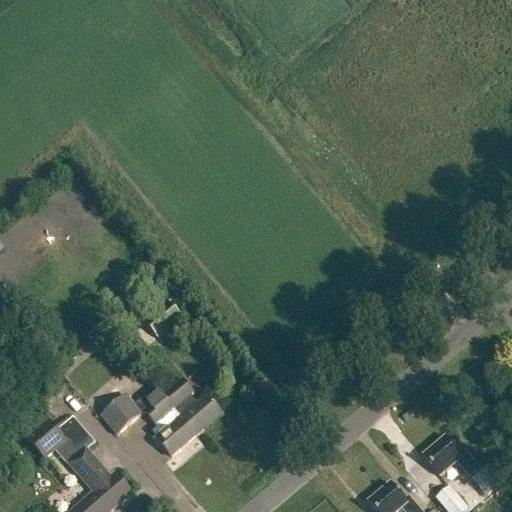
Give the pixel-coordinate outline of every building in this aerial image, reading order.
[(146,324),(159,341),(184,321),(182,319),(193,310),(173,284),(158,296),(163,302),(167,299),(171,304),(146,324)] [(163,398),(197,438),(222,416),(206,398),(194,408),(188,400),(193,395),(182,382),(163,398)] [(143,416),(126,396),(99,420),(117,440),(143,416)] [(156,441),(172,459),(197,438),(163,398),(145,414),(163,435),(156,441)] [(43,463),(66,442),(48,423),(26,443),(43,463)] [(464,454),(461,457),(447,440),(423,459),(440,479),(457,465),(469,479),(479,471),(464,454)] [(70,466),(95,495),(74,511),(111,511),(131,495),(115,477),(111,481),(86,452),(70,466)] [(470,482),(484,498),(502,482),(487,466),(470,482)] [(419,511),(409,499),(406,502),(391,485),(368,505),(373,511),(400,511),(403,511),(419,511)] [(433,499),(443,511),(468,511),(469,511),(448,487),(433,499)]
